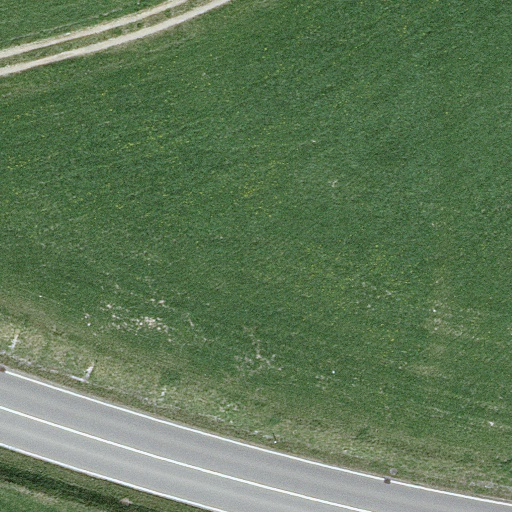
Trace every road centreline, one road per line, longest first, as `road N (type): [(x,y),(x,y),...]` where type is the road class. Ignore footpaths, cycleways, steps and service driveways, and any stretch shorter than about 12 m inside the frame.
road 1 (primary): [(372,511),(203,470),(0,400)]
road 2 (track): [(0,61),(197,0)]
